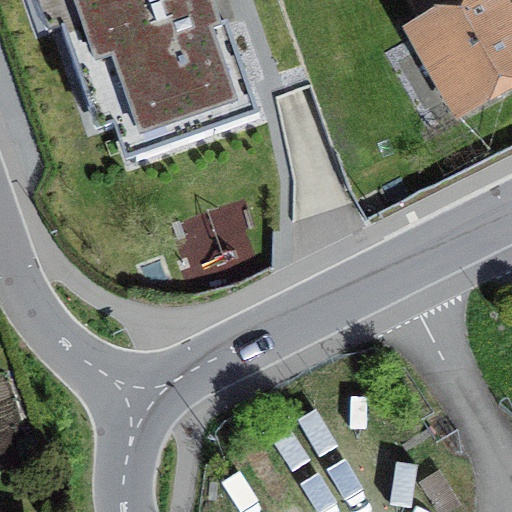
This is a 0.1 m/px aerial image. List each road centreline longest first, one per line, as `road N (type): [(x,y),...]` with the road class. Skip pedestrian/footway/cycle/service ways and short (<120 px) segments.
road 1 (residential): [(511,210),(139,402)]
road 2 (unclassified): [(0,225),(28,308),(139,402)]
